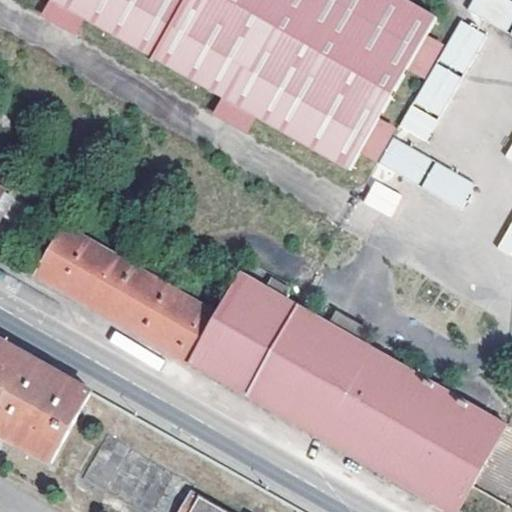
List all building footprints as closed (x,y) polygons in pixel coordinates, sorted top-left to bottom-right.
[(48,0),(348,172),(433,23),(392,0),(48,0)] [(511,246),(511,5),(502,0),(472,0),(466,14),(511,38),(511,143),(503,160),(511,164),(511,220),(501,241),(511,246)] [(460,19),(400,126),(427,141),(486,34),(460,19)] [(379,165),(463,206),(475,181),(392,139),(379,165)] [(391,216),(402,195),(374,180),(363,202),(391,216)] [(67,232),(40,276),(452,511),(461,511),(475,488),(509,428),(208,256),(183,300),(67,232)] [(0,338),(0,431),(52,461),(92,390),(0,338)] [(225,511),(189,492),(177,511),(225,511)]
